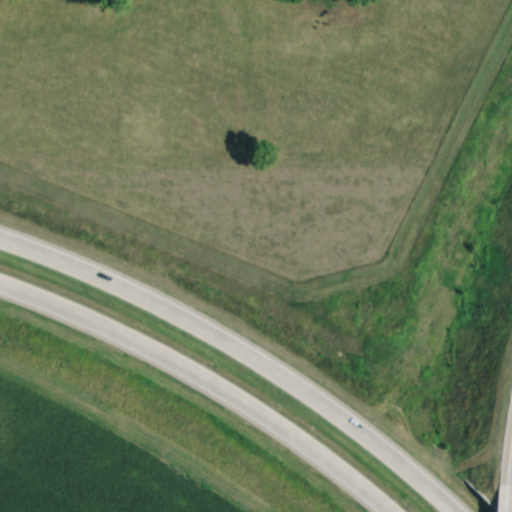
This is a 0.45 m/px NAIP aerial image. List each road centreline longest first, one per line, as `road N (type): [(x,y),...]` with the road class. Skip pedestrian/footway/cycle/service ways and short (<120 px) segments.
road 1 (trunk): [(451,511),(307,393),(206,331),(0,238)]
road 2 (trunk): [(0,284),(193,372),(388,511)]
